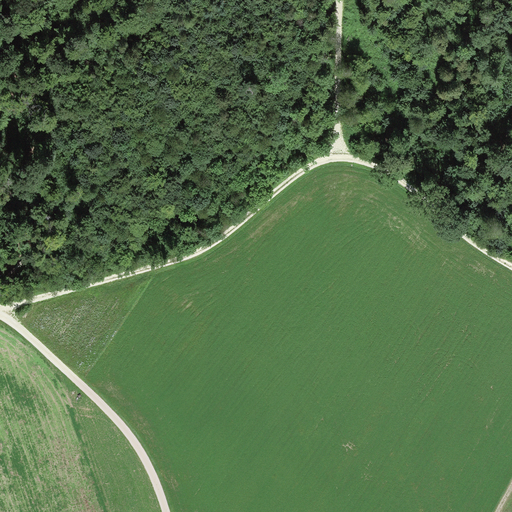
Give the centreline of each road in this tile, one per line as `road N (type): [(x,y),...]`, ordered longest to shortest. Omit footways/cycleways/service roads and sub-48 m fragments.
road 1 (track): [(0,307),(191,255),(302,170),(340,158)]
road 2 (track): [(0,314),(132,437),(164,511)]
road 3 (track): [(511,268),(381,168),(340,158)]
road 4 (track): [(340,158),(340,0)]
